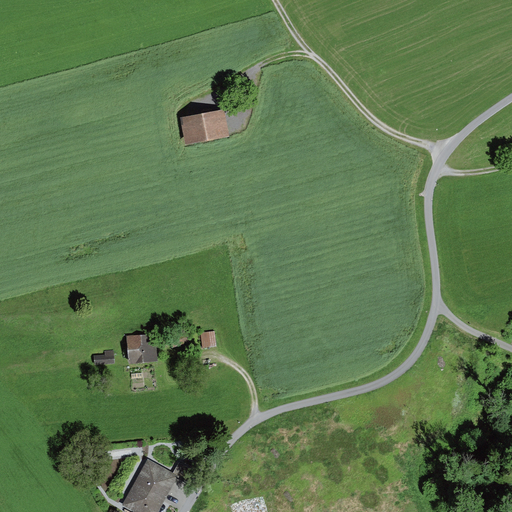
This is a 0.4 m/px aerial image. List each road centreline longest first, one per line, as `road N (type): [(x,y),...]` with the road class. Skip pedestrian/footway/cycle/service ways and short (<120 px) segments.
road 1 (unclassified): [(187,511),(231,440),(254,419),(391,376),(422,342),(436,304)]
road 2 (unclassified): [(511,99),(465,132),(437,170),(429,197),(436,304)]
road 3 (track): [(274,0),(298,39),(378,125),(444,154)]
road 4 (track): [(202,108),(265,61),(315,57)]
